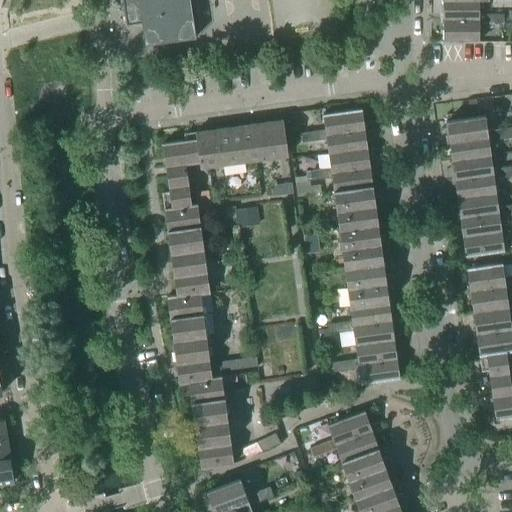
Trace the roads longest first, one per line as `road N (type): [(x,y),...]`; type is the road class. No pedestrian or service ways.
road 1 (residential): [(54,511),(17,292),(0,108)]
road 2 (residential): [(162,511),(113,294),(104,116)]
road 3 (residential): [(460,470),(402,78)]
road 4 (residential): [(402,78),(104,116)]
